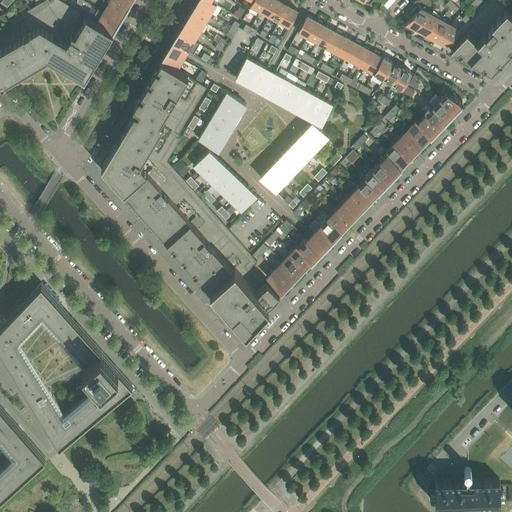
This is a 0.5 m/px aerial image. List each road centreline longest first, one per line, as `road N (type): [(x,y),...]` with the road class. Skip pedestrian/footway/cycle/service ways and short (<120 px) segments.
road 1 (residential): [(0,199),(195,414),(243,361)]
road 2 (residential): [(75,172),(243,361)]
road 3 (residential): [(339,261),(494,97)]
road 4 (residential): [(75,172),(157,37)]
road 5 (residential): [(132,23),(56,153)]
road 6 (residential): [(243,361),(339,261)]
road 7 (residential): [(494,97),(374,28)]
